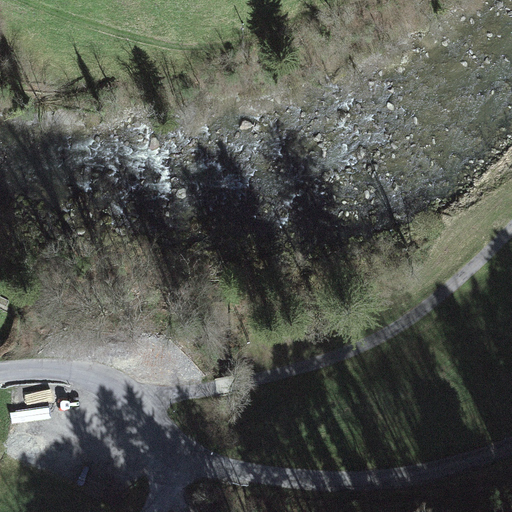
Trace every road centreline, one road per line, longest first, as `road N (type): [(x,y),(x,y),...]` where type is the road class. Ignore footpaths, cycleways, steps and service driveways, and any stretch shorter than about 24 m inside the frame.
road 1 (track): [(511,234),(481,268),(380,337),(275,374),(123,401)]
road 2 (unclassified): [(511,440),(444,469),(370,481),(239,474),(167,459)]
road 3 (unclassified): [(167,459),(139,410),(105,390),(48,375),(0,379)]
